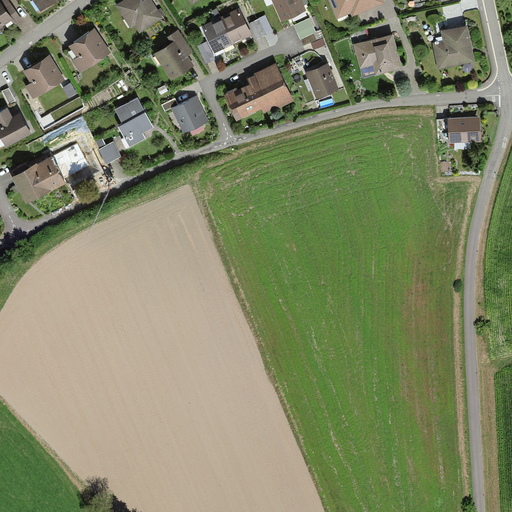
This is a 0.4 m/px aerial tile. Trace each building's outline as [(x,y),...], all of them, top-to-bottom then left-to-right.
[(21,22),(4,0),(0,0),(0,28),(11,20),(15,26),(21,22)] [(30,0),(40,14),(60,0),(30,0)] [(147,0),(127,0),(115,8),(128,28),(133,25),(139,33),(160,19),(147,0)] [(296,0),(271,0),(281,23),(302,14),(296,0)] [(380,0),(330,0),(336,13),(349,8),(351,13),(381,1),(380,0)] [(239,8),(204,25),(216,49),(251,32),(239,8)] [(258,18),(251,21),(257,36),(265,33),(258,18)] [(466,29),(439,34),(442,46),(435,47),(439,68),(471,62),(466,29)] [(191,52),(176,30),(165,38),(170,45),(153,56),(170,81),(188,69),(181,58),(191,52)] [(88,33),(68,45),(83,70),(104,57),(88,33)] [(390,39),(353,48),(359,71),(372,67),(374,76),(398,70),(390,39)] [(206,41),(198,45),(207,61),(215,57),(206,41)] [(60,81),(46,58),(24,71),(31,82),(26,85),(33,97),(60,81)] [(337,86),(328,63),(308,71),(318,94),(337,86)] [(253,80),(227,91),(237,114),(263,103),(265,109),(290,98),(276,64),(251,75),(253,80)] [(7,88),(0,92),(7,103),(13,99),(7,88)] [(175,97),(162,103),(164,108),(171,105),(181,129),(205,119),(195,95),(178,103),(175,97)] [(135,98),(113,110),(121,124),(116,127),(124,140),(150,126),(135,98)] [(5,111),(0,113),(0,139),(3,145),(24,134),(16,119),(10,122),(5,111)] [(477,120),(448,122),(449,144),(478,142),(477,120)] [(54,153),(14,173),(26,197),(91,164),(77,136),(52,149),(54,153)] [(111,145),(98,152),(105,165),(118,157),(111,145)]
